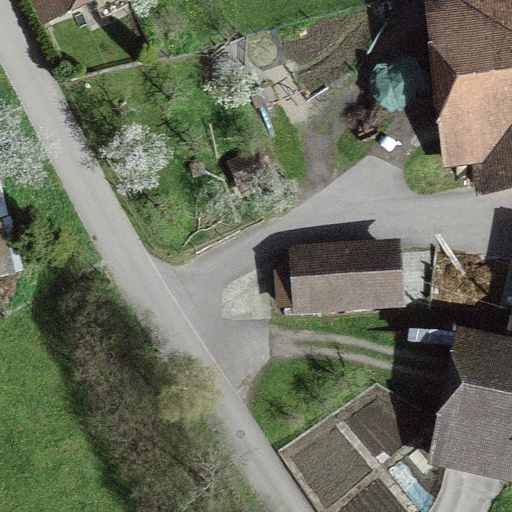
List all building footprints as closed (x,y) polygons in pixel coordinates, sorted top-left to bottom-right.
[(42,0),(50,16),(87,0),(42,0)] [(477,163),(480,189),(511,185),(511,2),(434,13),(452,166),(477,163)] [(335,29),(341,59),(412,45),(406,15),(335,29)] [(0,277),(11,274),(0,229),(0,277)] [(393,255),(293,261),(295,309),(396,303),(393,255)] [(511,458),(511,351),(469,342),(446,443),(511,458)]
